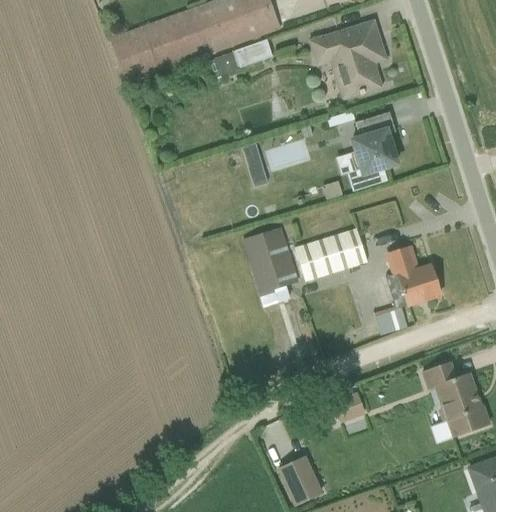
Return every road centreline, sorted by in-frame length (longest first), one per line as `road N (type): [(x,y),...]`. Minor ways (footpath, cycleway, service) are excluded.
road 1 (track): [(511,306),(311,378),(136,511)]
road 2 (residential): [(412,0),(511,307)]
